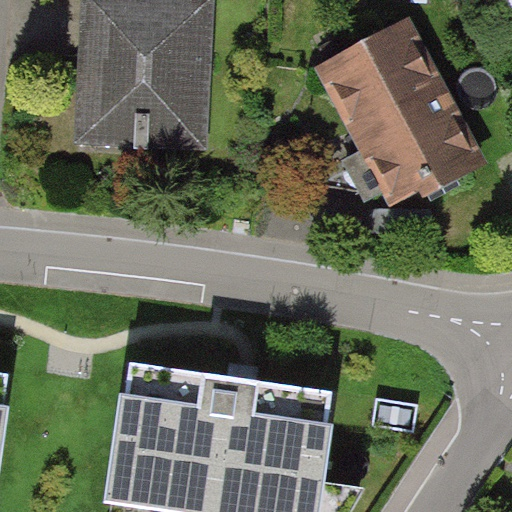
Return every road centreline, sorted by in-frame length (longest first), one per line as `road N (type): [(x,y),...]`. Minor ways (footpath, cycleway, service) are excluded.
road 1 (residential): [(511,327),(170,269),(0,255)]
road 2 (residential): [(511,397),(439,511)]
